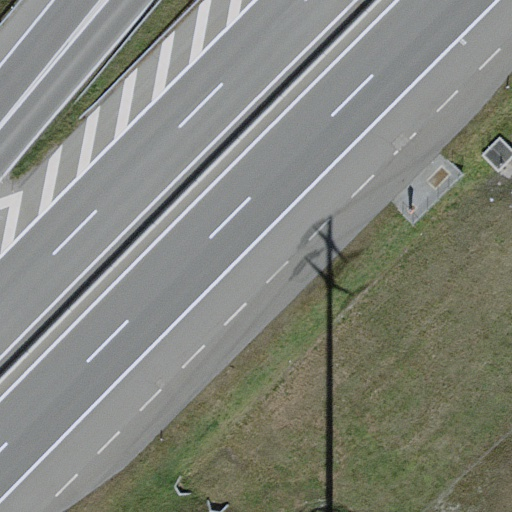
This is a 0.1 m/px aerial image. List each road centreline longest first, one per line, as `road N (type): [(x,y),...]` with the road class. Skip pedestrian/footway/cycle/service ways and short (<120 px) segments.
road 1 (motorway): [(0,454),(450,0)]
road 2 (motorway): [(299,0),(0,302)]
road 3 (motorway): [(124,0),(6,138)]
road 4 (motorway): [(97,0),(6,138)]
